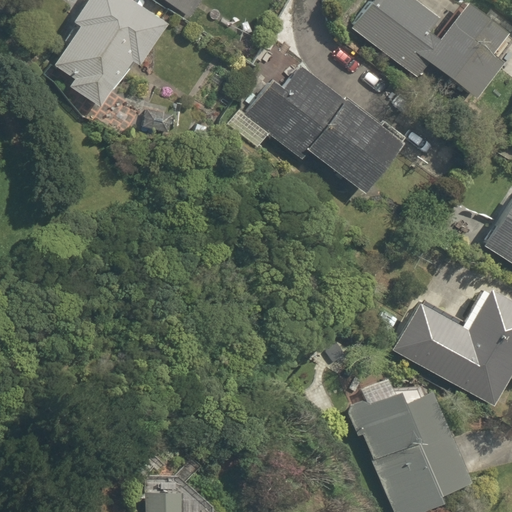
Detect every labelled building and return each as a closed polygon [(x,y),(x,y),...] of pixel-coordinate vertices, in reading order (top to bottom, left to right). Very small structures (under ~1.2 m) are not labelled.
[(60,82),(92,102),(122,54),(130,59),(132,60),(154,26),(112,0),(77,0),(66,18),(70,20),(46,58),(67,71),(60,82)] [(166,0),(184,11),(190,0),(166,0)] [(431,18),(408,0),(368,0),(347,29),(409,77),(421,62),(467,97),(495,60),(486,53),(502,32),(460,0),(429,41),(420,33),(431,18)] [(302,146),(358,188),(393,140),(294,67),(278,88),(266,79),(242,111),(298,152),(302,146)] [(170,113),(142,107),(137,128),(166,133),(170,113)] [(207,141),(211,130),(194,125),(191,137),(207,141)] [(511,189),(477,245),(511,267),(511,189)] [(412,302),(386,349),(487,404),(511,357),(511,303),(482,287),(460,328),(412,302)] [(386,333),(394,319),(380,311),(372,324),(386,333)] [(396,402),(381,378),(356,388),(361,398),(346,405),(344,413),(354,435),(358,434),(369,459),(367,460),(389,511),(415,511),(436,503),(434,494),(465,480),(426,391),(396,402)] [(203,511),(203,506),(175,475),(138,476),(139,511),(203,511)]
